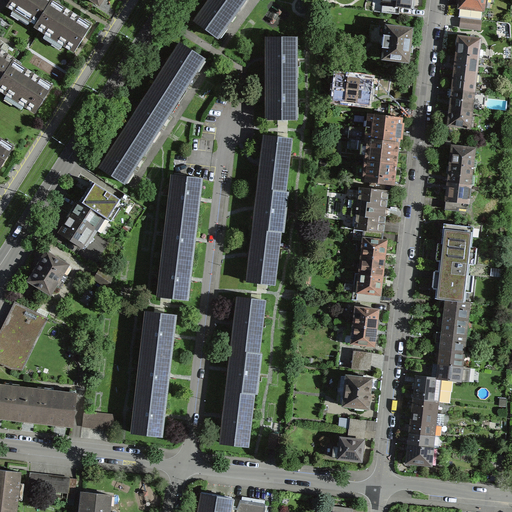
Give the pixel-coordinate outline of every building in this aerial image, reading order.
[(52,1),(52,0),(10,0),(7,5),(23,15),(36,24),(52,1)] [(216,37),(243,0),(209,0),(207,4),(194,21),(216,37)] [(382,0),(382,12),(399,14),(400,6),(414,8),(414,7),(414,0),(382,0)] [(461,17),(481,20),(482,10),(483,10),(484,0),(459,0),(459,4),(459,6),(460,6),(458,17),(461,17)] [(58,5),(52,1),(36,24),(35,26),(40,29),(39,30),(46,34),(46,33),(54,38),(63,44),(63,45),(69,49),(70,48),(75,51),(91,26),(58,5)] [(460,27),(480,29),(481,20),(461,17),(460,27)] [(384,58),(407,61),(409,49),(411,30),(371,25),(369,43),(374,44),(373,56),(384,57),(384,58)] [(457,44),(458,45),(457,50),(457,55),(478,57),(480,39),(459,37),(459,38),(457,39),(457,44)] [(267,78),(292,78),(292,67),(296,67),(296,50),(292,50),(292,38),(267,38),(267,60),(267,78)] [(203,58),(180,43),(165,67),(153,85),(176,100),(203,58)] [(0,80),(13,62),(15,60),(0,50),(0,80)] [(478,57),(457,55),(455,68),(455,72),(476,74),(478,57)] [(320,65),(329,66),(329,65),(326,65),(327,57),(320,57),(320,65)] [(13,62),(0,80),(0,89),(1,90),(0,90),(7,94),(17,100),(24,105),(30,110),(31,109),(36,112),(52,87),(13,62)] [(452,87),(453,88),(453,89),(474,92),(476,74),(455,72),(454,77),(454,81),(452,82),(452,87)] [(371,79),(336,75),(334,95),(369,99),(370,93),(371,79)] [(292,90),(292,78),(267,78),(267,99),(267,119),(292,119),(292,107),(296,107),(296,90),(292,90)] [(176,100),(153,85),(139,108),(127,126),(150,141),(176,100)] [(451,107),(472,109),(474,92),(453,89),(448,89),(447,97),(452,97),(451,103),(451,107)] [(472,109),(451,107),(450,111),(449,116),(448,117),(448,122),(449,123),(448,125),(470,127),(472,111),(475,111),(475,110),(472,109)] [(403,124),(400,124),(401,117),(371,114),(369,127),(366,126),(366,128),(350,126),(348,138),(351,139),(398,144),(399,137),(402,138),(402,133),(403,124)] [(150,141),(127,126),(112,149),(100,168),(123,183),(150,141)] [(258,188),(282,191),(283,180),(286,180),(290,151),(287,150),(288,138),(264,135),(261,159),(260,159),(259,162),(259,166),(261,166),(258,188)] [(446,138),(433,137),(432,144),(445,146),(446,138)] [(0,138),(0,168),(13,147),(0,138)] [(396,157),(398,144),(351,139),(350,149),(366,150),(365,160),(396,163),(396,157)] [(451,160),(451,164),(472,167),(474,149),(453,146),(453,148),(451,149),(451,154),(452,155),(451,160)] [(396,163),(365,160),(363,180),(393,183),(394,176),(396,163)] [(472,167),(451,164),(451,165),(447,167),(447,173),(449,175),(449,177),(449,182),(470,184),(472,167)] [(202,178),(177,176),(175,188),(171,187),(168,204),(173,205),(172,216),(197,219),(199,200),(202,178)] [(79,201),(102,215),(111,221),(124,201),(92,181),(82,198),(79,201)] [(468,203),(470,184),(449,182),(448,191),(446,192),(446,197),(447,198),(447,199),(446,199),(446,200),(445,209),(458,210),(459,202),(468,203)] [(389,190),(359,187),(357,202),(349,202),(348,205),(347,207),(347,210),(347,213),(356,214),(354,229),(383,232),(384,232),(386,214),(387,214),(387,213),(388,210),(386,209),(389,190)] [(283,191),(282,191),(258,188),(255,209),(253,228),(277,231),(278,231),(280,220),(284,220),(286,203),(282,203),(283,191)] [(71,214),(93,229),(102,215),(79,201),(72,213),(71,214)] [(87,246),(97,231),(93,229),(71,214),(62,229),(59,233),(81,247),(84,244),(87,246)] [(197,219),(172,216),(171,227),(166,227),(164,244),(169,245),(167,256),(192,259),(194,240),(197,219)] [(435,298),(440,299),(465,302),(474,227),(444,223),(442,243),(443,244),(443,246),(441,260),(440,260),(438,271),(440,271),(439,278),(438,288),(436,288),(435,298)] [(277,231),(253,228),(251,251),(249,250),(248,254),(248,258),(250,258),(247,281),(271,284),(272,272),(276,272),(279,243),(276,242),(277,231)] [(361,256),(385,259),(385,256),(387,240),(383,240),(383,232),(354,229),(353,238),(363,240),(361,256)] [(67,265),(47,252),(40,262),(37,263),(34,267),(35,270),(29,280),(50,293),(55,284),(60,288),(67,276),(62,273),(67,265)] [(303,263),(310,264),(312,253),(304,252),(303,263)] [(192,259),(167,256),(166,267),(161,266),(159,284),(164,284),(162,296),(188,299),(190,280),(192,259)] [(383,272),(385,259),(361,256),(359,274),(382,276),(383,272)] [(501,269),(491,268),(490,275),(500,277),(501,269)] [(94,278),(109,288),(113,277),(100,269),(94,278)] [(358,285),(356,299),(379,302),(380,294),(382,276),(359,274),(355,273),(354,284),(358,285)] [(234,327),(231,350),(255,353),(257,341),(260,342),(263,312),(260,312),(261,300),(238,297),(235,320),(233,320),(232,325),(232,327),(234,327)] [(439,309),(445,309),(445,313),(445,316),(466,318),(468,302),(465,302),(440,299),(439,309)] [(22,369),(47,318),(16,302),(0,334),(0,362),(11,368),(22,369)] [(353,325),(376,327),(377,324),(379,309),(355,307),(353,325)] [(146,352),(171,355),(173,336),(176,315),(151,312),(149,324),(144,323),(142,341),(147,341),(146,352)] [(466,318),(445,316),(436,315),(435,324),(437,324),(437,325),(443,326),(443,329),(443,333),(464,335),(466,318)] [(351,342),(351,343),(374,345),(375,341),(376,327),(353,325),(353,330),(345,329),(343,342),(350,343),(350,342),(351,342)] [(464,335),(443,333),(436,332),(436,333),(434,333),(433,340),(436,340),(435,342),(442,342),(441,345),(441,349),(462,352),(464,335)] [(462,352),(441,349),(439,360),(439,364),(461,366),(463,352),(462,352)] [(256,353),(255,353),(231,350),(229,371),(227,389),(251,392),(252,392),(253,381),(258,382),(258,381),(260,365),(260,364),(255,364),(256,353)] [(353,368),(369,370),(370,365),(371,352),(355,350),(353,368)] [(168,378),(171,355),(146,352),(145,364),(140,363),(138,380),(143,381),(141,392),(166,395),(168,378)] [(432,368),(439,368),(438,373),(437,378),(441,379),(468,382),(470,367),(461,366),(439,364),(433,363),(432,368)] [(361,410),(364,406),(367,407),(369,396),(371,379),(362,378),(362,375),(358,374),(358,377),(347,376),(344,404),(355,405),(357,409),(361,410)] [(441,379),(437,378),(416,376),(415,385),(415,387),(440,390),(441,379)] [(0,416),(9,418),(12,386),(0,384),(0,416)] [(41,421),(44,390),(12,386),(9,418),(27,420),(41,421)] [(440,390),(415,387),(414,397),(414,399),(438,401),(439,401),(440,390)] [(249,403),(251,392),(227,389),(224,412),(222,412),(222,416),(221,419),(223,419),(220,442),(244,445),(246,433),(249,434),(253,404),(249,403)] [(73,425),(76,394),(44,390),(41,421),(59,423),(73,425)] [(136,433),(161,436),(164,417),(166,395),(141,392),(140,403),(135,403),(133,420),(138,421),(136,433)] [(438,401),(414,399),(412,408),(412,410),(433,412),(434,410),(437,410),(438,401)] [(433,412),(412,410),(411,420),(411,421),(436,424),(437,413),(433,412)] [(112,430),(114,415),(84,411),(82,426),(112,430)] [(365,430),(366,420),(351,418),(350,428),(365,430)] [(410,433),(435,436),(436,424),(411,421),(410,431),(410,433)] [(362,449),(365,430),(350,428),(349,428),(348,438),(341,437),(340,446),(334,446),(333,456),(338,457),(361,460),(362,449)] [(270,433),(269,448),(283,449),(285,434),(270,433)] [(435,436),(410,433),(408,442),(408,444),(430,447),(433,447),(435,436)] [(407,450),(407,457),(405,457),(404,458),(404,460),(404,462),(404,463),(405,464),(407,465),(409,465),(411,464),(412,463),(428,465),(430,447),(408,444),(407,450)] [(506,456),(497,455),(497,471),(505,471),(506,456)] [(0,506),(15,508),(20,471),(0,469),(0,506)] [(69,477),(30,473),(28,488),(67,492),(69,477)] [(69,477),(67,492),(75,493),(77,478),(69,477)] [(108,511),(109,507),(109,506),(104,505),(105,494),(82,491),(79,511),(108,511)] [(198,511),(264,511),(266,504),(240,500),(237,508),(232,507),(230,507),(232,498),(202,493),(198,511)]
